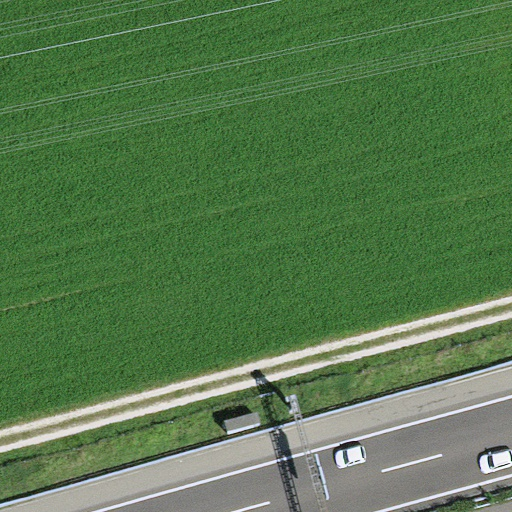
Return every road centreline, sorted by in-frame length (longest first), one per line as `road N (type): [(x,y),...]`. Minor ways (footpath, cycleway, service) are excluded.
road 1 (track): [(511,306),(0,440)]
road 2 (motorway): [(511,435),(234,511)]
